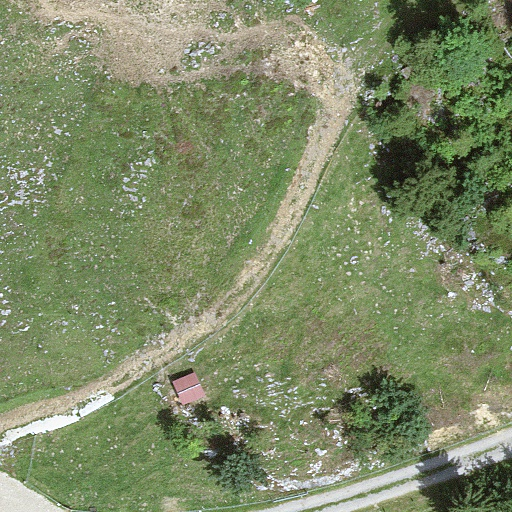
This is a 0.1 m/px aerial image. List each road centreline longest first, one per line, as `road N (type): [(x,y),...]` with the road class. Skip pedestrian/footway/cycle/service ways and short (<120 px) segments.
road 1 (track): [(10,476),(8,444),(229,311),(263,271),(297,207),(329,105)]
road 2 (track): [(511,445),(292,511)]
road 3 (track): [(329,105),(450,0)]
